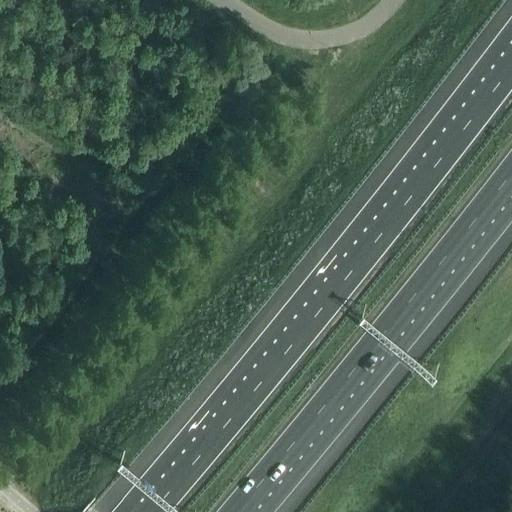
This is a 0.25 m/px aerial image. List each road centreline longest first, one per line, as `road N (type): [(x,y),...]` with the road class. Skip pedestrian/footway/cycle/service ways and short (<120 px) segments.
road 1 (motorway): [(511,56),(150,511)]
road 2 (motorway): [(234,511),(511,166)]
